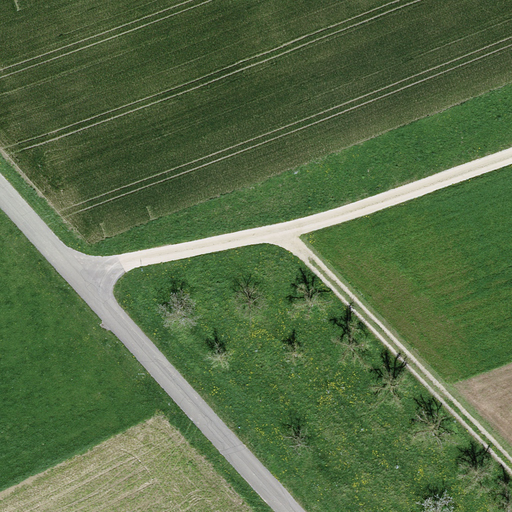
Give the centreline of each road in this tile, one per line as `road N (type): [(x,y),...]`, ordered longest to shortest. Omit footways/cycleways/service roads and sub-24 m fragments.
road 1 (track): [(83,282),(134,260),(308,221),(511,152)]
road 2 (residential): [(0,188),(289,511)]
road 3 (track): [(265,231),(305,252),(511,465)]
